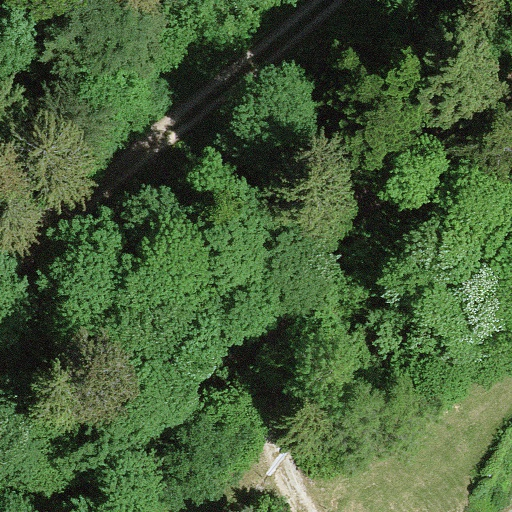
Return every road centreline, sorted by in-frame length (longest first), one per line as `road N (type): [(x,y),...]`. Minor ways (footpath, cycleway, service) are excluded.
road 1 (track): [(511,105),(358,220),(292,329),(302,431),(349,511)]
road 2 (track): [(0,292),(331,0)]
